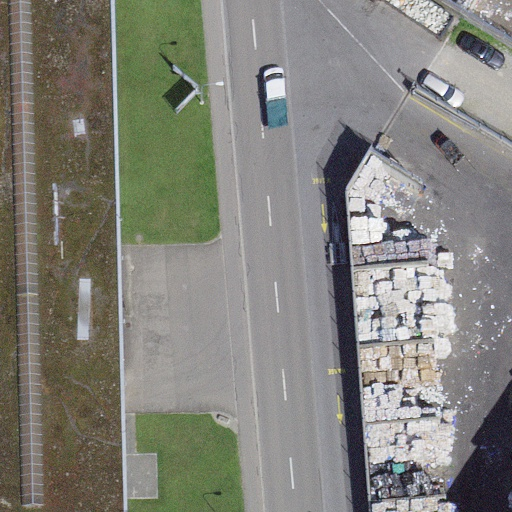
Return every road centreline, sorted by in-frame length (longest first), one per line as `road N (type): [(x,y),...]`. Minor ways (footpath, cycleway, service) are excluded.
road 1 (unclassified): [(294,511),(251,0)]
road 2 (track): [(356,0),(511,100)]
